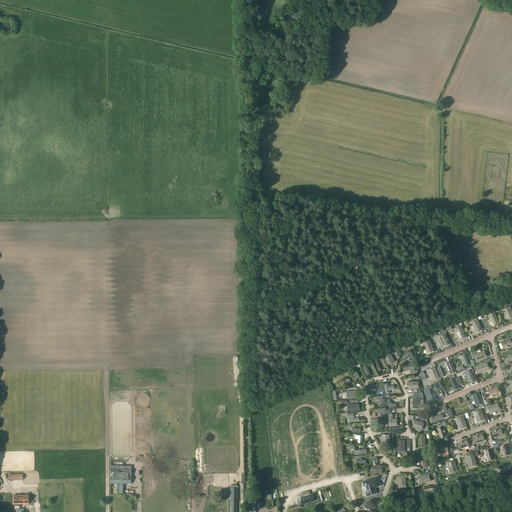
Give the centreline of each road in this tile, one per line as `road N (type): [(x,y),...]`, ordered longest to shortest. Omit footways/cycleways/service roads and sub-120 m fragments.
road 1 (track): [(511,294),(246,411),(248,511)]
road 2 (track): [(262,191),(253,200),(260,385),(246,411)]
road 3 (unclassified): [(364,511),(511,466)]
